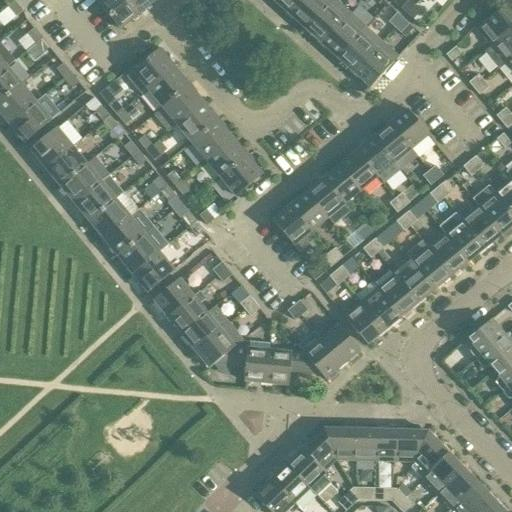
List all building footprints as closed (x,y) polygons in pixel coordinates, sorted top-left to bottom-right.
[(139,16),(126,0),(101,0),(97,3),(120,31),(139,16)] [(126,0),(139,16),(157,1),(155,0),(126,0)] [(275,0),(273,3),(289,17),(304,0),(275,0)] [(304,0),(289,17),(305,31),(333,0),(332,0),(304,0)] [(305,31),(321,46),(349,15),(333,0),(305,31)] [(400,9),(406,15),(414,6),(408,0),(400,9)] [(15,2),(9,7),(17,17),(23,12),(15,2)] [(414,6),(406,15),(412,20),(420,11),(414,6)] [(477,30),(491,47),(511,28),(511,14),(505,6),(477,30)] [(388,23),(394,28),(402,19),(396,13),(388,23)] [(321,46),(337,60),(359,35),(365,29),(349,15),(321,46)] [(402,19),(394,28),(400,33),(408,24),(402,19)] [(497,69),(504,63),(511,56),(511,28),(491,47),(484,53),(497,69)] [(28,35),(36,44),(42,39),(34,29),(28,35)] [(337,60),(352,74),(375,49),(359,35),(337,60)] [(42,39),(36,44),(43,53),(50,48),(42,39)] [(375,49),(352,74),(369,90),(397,58),(381,43),(375,50),(375,49)] [(0,73),(7,68),(15,62),(0,44),(0,73)] [(445,56),(451,62),(460,54),(455,48),(445,56)] [(140,96),(147,90),(148,91),(175,68),(160,50),(125,79),(140,96)] [(55,88),(65,79),(71,74),(63,65),(47,78),(55,88)] [(0,73),(0,103),(21,85),(7,68),(0,73)] [(148,91),(162,108),(190,86),(175,68),(148,91)] [(71,74),(65,79),(73,89),(79,84),(71,74)] [(468,82),(473,89),(482,82),(477,75),(468,82)] [(482,82),(473,89),(478,95),(487,88),(482,82)] [(0,103),(0,115),(8,126),(36,103),(21,85),(0,103)] [(167,133),(176,126),(204,103),(190,86),(162,108),(153,116),(167,133)] [(100,95),(117,116),(123,111),(106,90),(100,95)] [(36,103),(8,126),(23,144),(51,121),(36,103)] [(176,126),(191,144),(219,121),(204,103),(176,126)] [(95,112),(104,123),(110,117),(102,107),(95,112)] [(127,115),(132,121),(139,115),(134,109),(127,115)] [(496,116),(501,122),(509,115),(505,109),(496,116)] [(406,110),(389,125),(411,150),(428,136),(406,110)] [(123,111),(117,116),(126,126),(132,121),(123,111)] [(511,117),(509,115),(501,122),(505,128),(511,122),(511,117)] [(110,117),(104,123),(111,132),(118,126),(110,117)] [(191,144),(205,161),(233,139),(219,121),(191,144)] [(389,125),(372,139),(393,165),(394,164),(400,172),(417,158),(411,150),(389,125)] [(30,151),(45,170),(72,148),(57,129),(30,151)] [(496,139),(504,149),(511,144),(503,134),(496,139)] [(139,142),(146,151),(152,146),(145,137),(139,142)] [(205,161),(220,179),(248,157),(233,139),(205,161)] [(372,139),(355,152),(377,178),(393,165),(372,139)] [(132,157),(132,158),(139,152),(131,142),(115,156),(122,164),(132,157)] [(152,146),(146,151),(154,161),(161,156),(152,146)] [(45,170),(59,188),(87,165),(72,148),(45,170)] [(139,152),(132,158),(140,167),(147,162),(139,152)] [(355,152),(339,166),(360,192),(377,178),(355,152)] [(248,157),(220,179),(235,197),(262,174),(248,157)] [(475,157),(468,163),(476,172),(483,167),(475,157)] [(59,188),(74,205),(109,177),(110,176),(95,158),(87,165),(59,188)] [(476,172),(468,163),(463,167),(470,176),(476,172)] [(339,166),(323,179),(350,212),(350,211),(345,205),(360,192),(339,166)] [(435,166),(428,172),(436,181),(442,176),(435,166)] [(168,177),(175,186),(181,181),(174,172),(168,177)] [(436,181),(428,172),(422,177),(430,186),(436,181)] [(123,194),(109,177),(74,205),(88,223),(123,194)] [(153,182),(160,192),(167,186),(159,177),(153,182)] [(323,179),(306,193),(327,219),(333,226),(350,212),(323,179)] [(511,181),(510,179),(493,192),(511,215),(511,181)] [(181,181),(175,186),(183,195),(189,191),(181,181)] [(442,185),(435,190),(443,200),(450,194),(442,185)] [(166,205),(172,212),(182,204),(167,186),(160,192),(162,194),(155,200),(162,208),(166,205)] [(477,206),(501,235),(511,225),(511,215),(493,192),(489,187),(473,200),(477,206)] [(443,200),(435,190),(429,195),(437,204),(443,200)] [(306,193),(289,207),(311,233),(327,219),(306,193)] [(88,223),(102,240),(137,211),(123,194),(88,223)] [(400,194),(394,199),(402,209),(408,204),(400,194)] [(402,209),(394,199),(389,204),(397,214),(402,209)] [(189,227),(190,227),(196,221),(182,204),(172,212),(178,220),(173,224),(181,234),(189,227)] [(477,206),(460,220),(484,249),(501,235),(477,206)] [(299,253),(316,239),(311,233),(289,207),(272,221),(299,253)] [(116,258),(153,227),(139,210),(137,211),(102,240),(116,258)] [(200,216),(208,225),(213,220),(205,211),(200,216)] [(408,212),(402,218),(409,227),(416,221),(408,212)] [(444,233),(443,233),(468,262),(484,249),(460,220),(455,214),(440,227),(444,233)] [(409,227),(402,218),(396,222),(404,232),(409,227)] [(196,221),(190,227),(198,237),(204,231),(196,221)] [(367,221),(362,226),(370,236),(375,231),(367,221)] [(370,236),(362,226),(355,231),(364,241),(370,236)] [(131,275),(158,253),(168,245),(153,227),(116,258),(131,275)] [(443,233),(426,247),(450,277),(468,262),(443,233)] [(375,239),(369,245),(377,255),(383,249),(375,239)] [(405,256),(410,261),(434,290),(450,277),(426,247),(422,242),(405,256)] [(377,255),(369,245),(363,250),(371,259),(377,255)] [(334,249),(328,254),(336,263),(342,258),(334,249)] [(158,253),(131,275),(145,293),(173,270),(158,253)] [(336,263),(328,254),(322,258),(330,268),(336,263)] [(410,261),(393,275),(417,304),(434,290),(410,261)] [(211,271),(216,278),(226,270),(221,263),(211,271)] [(307,273),(314,281),(323,274),(316,265),(307,273)] [(342,267),(335,272),(343,282),(349,277),(342,267)] [(226,270),(216,278),(221,284),(231,276),(226,270)] [(343,282),(335,272),(329,277),(337,287),(343,282)] [(393,275),(377,288),(401,317),(417,304),(393,275)] [(153,301),(167,318),(193,297),(178,279),(153,301)] [(361,301),(360,302),(384,331),(401,317),(377,288),(376,289),(371,283),(356,295),(361,301)] [(167,318),(181,335),(207,314),(199,305),(205,300),(199,292),(193,297),(167,318)] [(238,305),(244,312),(254,303),(249,297),(238,305)] [(299,301),(292,306),(300,316),(306,310),(299,301)] [(360,302),(343,316),(367,346),(384,331),(360,302)] [(254,303),(244,312),(248,317),(258,309),(254,303)] [(300,316),(292,306),(286,311),(294,320),(300,316)] [(181,335),(194,351),(229,323),(216,307),(207,314),(181,335)] [(469,352),(476,361),(504,337),(491,321),(468,339),(472,345),(469,352)] [(209,369),(220,360),(219,360),(242,341),(243,340),(229,323),(194,351),(209,369)] [(338,326),(320,340),(342,366),(359,352),(338,326)] [(304,354),(303,353),(316,369),(316,370),(324,380),(342,366),(320,340),(315,334),(307,341),(312,347),(304,354)] [(490,367),(494,372),(511,356),(511,346),(504,337),(476,361),(482,369),(490,367)] [(266,384),(269,350),(269,343),(242,341),(219,360),(220,360),(224,365),(245,368),(244,382),(266,384)] [(269,350),(266,384),(288,386),(290,372),(310,374),(316,370),(316,369),(303,353),(269,350)] [(495,384),(502,392),(511,383),(511,356),(494,372),(498,377),(495,384)] [(511,399),(511,383),(502,392),(508,400),(511,399)] [(324,473),(335,461),(323,430),(301,450),(325,475),(325,474),(324,473)] [(335,461),(353,461),(353,430),(323,430),(335,461)] [(353,461),(374,462),(375,431),(353,430),(353,461)] [(374,462),(396,463),(396,431),(375,431),(374,462)] [(396,463),(413,463),(425,432),(396,431),(396,463)] [(411,468),(421,479),(425,475),(425,476),(447,455),(425,432),(413,463),(414,464),(411,468)] [(323,476),(325,475),(301,450),(286,465),(309,490),(316,497),(330,484),(323,476)] [(420,480),(435,496),(462,471),(447,455),(425,476),(425,475),(421,479),(420,480)] [(293,505),(309,490),(286,465),(270,480),(293,505)] [(435,496),(450,511),(477,486),(462,471),(435,496)] [(269,511),(286,511),(293,505),(270,480),(254,496),(269,511)] [(477,486),(450,511),(481,511),(492,502),(477,486)] [(352,506),(357,501),(352,489),(343,497),(352,506)] [(357,501),(365,501),(365,489),(352,489),(357,501)] [(365,501),(374,502),(374,490),(365,489),(365,501)] [(374,502),(383,502),(383,490),(374,490),(374,502)] [(383,502),(391,502),(396,490),(383,490),(383,502)] [(391,502),(396,507),(405,499),(396,490),(391,502)] [(346,511),(352,506),(343,497),(338,503),(346,511)] [(405,499),(396,507),(400,511),(403,511),(411,505),(405,499)] [(481,511),(501,511),(492,502),(481,511)]
